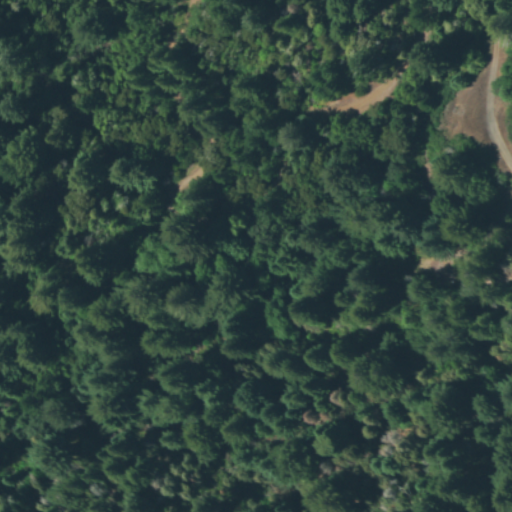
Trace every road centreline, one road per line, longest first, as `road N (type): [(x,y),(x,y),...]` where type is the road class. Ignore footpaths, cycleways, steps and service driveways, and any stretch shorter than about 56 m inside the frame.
road 1 (track): [(415,0),(416,21),(394,77),(361,103),(300,122),(257,188),(236,204),(189,217),(177,212),(175,199),(198,144),(156,67),(176,0)]
road 2 (track): [(511,178),(483,105),(490,0)]
road 3 (track): [(511,283),(435,265),(511,211)]
